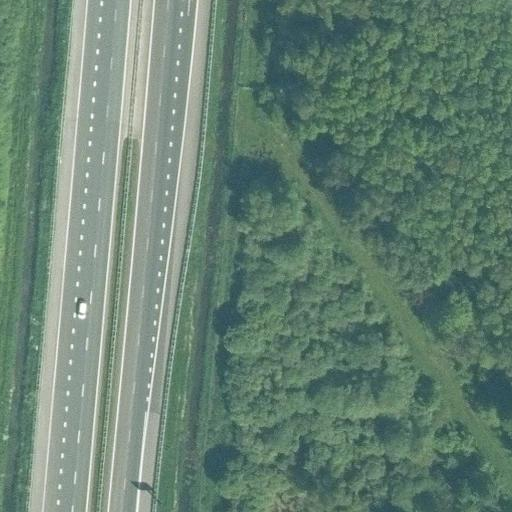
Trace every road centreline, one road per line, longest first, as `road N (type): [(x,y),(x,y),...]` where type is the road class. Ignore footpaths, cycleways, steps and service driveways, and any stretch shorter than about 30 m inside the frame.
road 1 (motorway): [(112,0),(69,511)]
road 2 (motorway): [(122,511),(164,0)]
